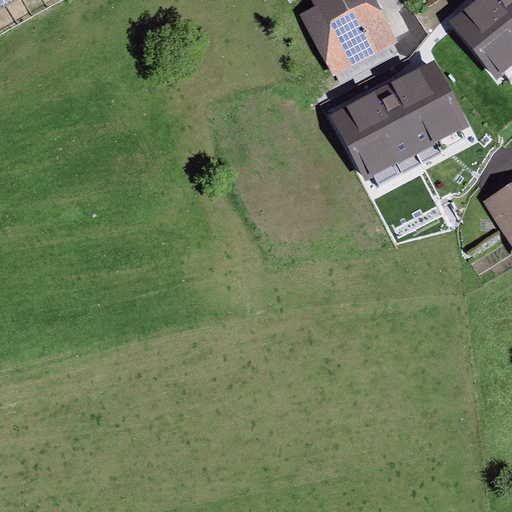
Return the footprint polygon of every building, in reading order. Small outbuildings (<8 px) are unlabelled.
[(0,0),(0,13),(22,0),(0,0)] [(310,0),(315,10),(302,17),(334,79),(399,46),(375,0),(310,0)] [(511,0),(479,0),(449,25),(497,82),(511,69),(511,0)] [(436,62),(331,115),(365,181),(470,128),(436,62)] [(511,186),(484,204),(511,247),(511,186)]
